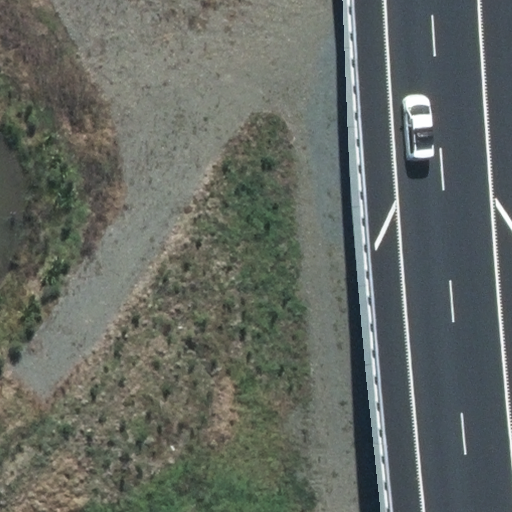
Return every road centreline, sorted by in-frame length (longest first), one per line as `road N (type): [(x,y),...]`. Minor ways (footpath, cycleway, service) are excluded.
road 1 (motorway): [(478,511),(437,0)]
road 2 (track): [(420,0),(393,48),(307,80),(150,22),(130,0)]
